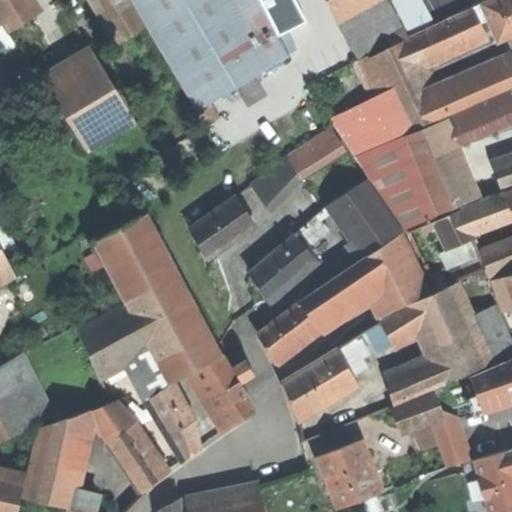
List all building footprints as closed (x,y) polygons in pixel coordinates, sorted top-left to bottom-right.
[(20,0),(0,0),(0,21),(19,51),(23,48),(43,36),(20,0)] [(130,0),(104,0),(129,35),(145,25),(130,0)] [(292,55),(282,40),(262,0),(130,0),(145,25),(196,111),(292,55)] [(262,0),(282,40),(334,13),(326,0),(262,0)] [(326,0),(334,13),(339,23),(382,0),(326,0)] [(416,13),(408,0),(390,0),(401,21),(416,13)] [(511,0),(495,0),(483,6),(493,28),(500,42),(511,36),(511,0)] [(483,6),(473,10),(481,28),(486,26),(488,31),(493,28),(483,6)] [(425,8),(416,13),(401,21),(406,31),(409,37),(433,24),(425,8)] [(473,10),(426,31),(437,54),(439,59),(485,38),(481,28),(473,10)] [(403,136),(443,117),(446,116),(438,97),(420,61),(410,38),(409,37),(406,31),(387,40),(392,50),(368,61),(403,136)] [(426,31),(410,38),(420,61),(437,54),(426,31)] [(56,55),(43,36),(23,48),(47,84),(63,74),(53,56),(56,55)] [(95,55),(63,74),(47,84),(104,175),(151,145),(95,55)] [(511,65),(499,71),(507,90),(511,88),(511,65)] [(438,97),(446,116),(507,90),(499,71),(438,97)] [(511,102),(511,105),(449,132),(455,146),(511,122),(511,88),(507,90),(511,102)] [(443,117),(444,119),(449,132),(511,105),(511,102),(507,90),(446,116),(443,117)] [(431,217),(476,198),(455,146),(449,132),(444,119),(403,136),(398,138),(431,217)] [(291,160),(299,173),(342,145),(332,129),(289,156),(291,160)] [(267,205),(299,173),(291,160),(253,184),(267,205)] [(511,160),(494,167),(501,189),(511,185),(511,160)] [(366,180),(332,202),(337,210),(357,240),(366,253),(399,231),(366,180)] [(497,219),(511,212),(504,192),(461,210),(469,230),(497,219)] [(189,228),(208,256),(225,245),(242,234),(239,228),(252,219),(237,197),(189,228)] [(332,213),(337,210),(332,202),(327,205),(332,213)] [(446,249),(472,238),(469,230),(461,210),(434,220),(446,249)] [(147,212),(95,242),(131,307),(130,308),(152,347),(172,383),(176,381),(197,369),(225,353),(147,212)] [(318,216),(295,235),(306,249),(329,230),(318,216)] [(499,223),(497,219),(469,230),(472,238),(481,229),(499,223)] [(401,233),(358,261),(359,263),(368,280),(386,314),(430,290),(401,233)] [(260,289),(269,299),(316,260),(306,249),(295,235),(248,274),(260,289)] [(357,259),(366,253),(357,240),(348,246),(357,259)] [(488,278),(511,268),(511,246),(480,257),(488,278)] [(342,297),(368,280),(359,263),(299,301),(312,317),(342,297)] [(511,271),(491,279),(503,311),(511,307),(511,271)] [(458,282),(412,302),(422,323),(439,363),(447,381),(493,361),(458,282)] [(345,301),(342,297),(312,317),(315,320),(345,301)] [(321,327),(315,320),(312,317),(299,301),(258,333),(267,347),(277,361),(321,327)] [(378,350),(422,323),(412,302),(378,322),(365,330),(378,350)] [(149,349),(152,347),(130,308),(125,303),(78,328),(100,375),(128,360),(138,354),(149,349)] [(511,307),(503,311),(511,332),(511,307)] [(352,328),(357,335),(365,330),(378,322),(374,315),(352,328)] [(351,367),(378,350),(365,330),(357,335),(338,346),(351,367)] [(358,380),(351,367),(338,346),(283,381),(291,400),(298,416),(358,380)] [(170,384),(149,349),(138,354),(144,365),(150,396),(170,384)] [(23,352),(0,365),(0,409),(13,435),(56,418),(23,352)] [(232,365),(225,353),(197,369),(220,409),(248,393),(240,379),(232,365)] [(252,355),(232,365),(240,379),(260,368),(252,355)] [(510,357),(469,375),(482,409),(511,398),(511,358),(511,359),(510,357)] [(395,404),(447,381),(439,363),(388,386),(395,404)] [(172,383),(170,384),(150,396),(187,458),(202,445),(198,418),(176,381),(172,383)] [(433,390),(392,408),(400,427),(428,415),(441,409),(433,390)] [(256,411),(248,393),(220,409),(229,428),(256,411)] [(92,409),(110,439),(136,421),(139,419),(117,400),(92,409)] [(0,409),(0,440),(13,435),(0,409)] [(74,486),(92,409),(39,427),(26,477),(22,494),(70,506),(74,486)] [(428,415),(431,427),(457,418),(441,409),(428,415)] [(457,418),(431,427),(436,441),(462,432),(457,418)] [(107,441),(140,490),(156,480),(169,470),(136,421),(110,439),(107,441)] [(466,446),(462,432),(436,441),(440,455),(466,446)] [(317,456),(338,508),(379,492),(358,439),(334,449),(317,456)] [(470,459),(466,446),(440,455),(445,468),(462,462),(470,459)] [(486,498),(489,511),(511,511),(511,447),(475,458),(480,476),(476,477),(473,482),(477,496),(482,499),(486,498)] [(462,462),(475,511),(489,511),(486,498),(482,499),(477,496),(473,482),(476,477),(480,476),(475,458),(470,459),(462,462)] [(26,477),(0,471),(0,511),(18,511),(22,494),(26,477)] [(268,511),(258,481),(185,496),(187,511),(268,511)] [(98,491),(74,486),(70,506),(94,511),(98,491)] [(160,510),(160,511),(183,511),(181,496),(160,510)]
